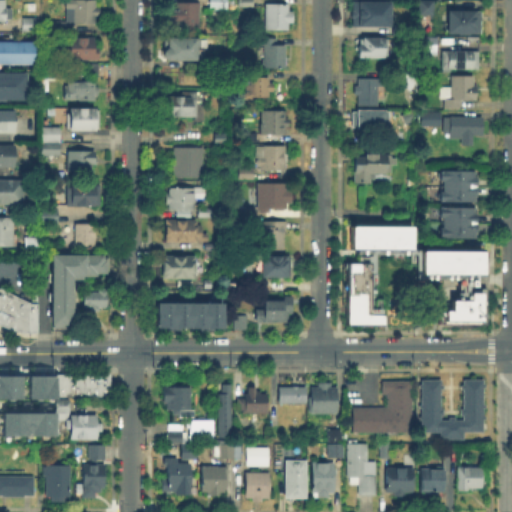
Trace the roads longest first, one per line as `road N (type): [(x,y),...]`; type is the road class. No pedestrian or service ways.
road 1 (residential): [(131,511),(132,0)]
road 2 (tertiary): [(510,351),(0,353)]
road 3 (residential): [(319,352),(321,0)]
road 4 (residential): [(506,511),(510,351)]
